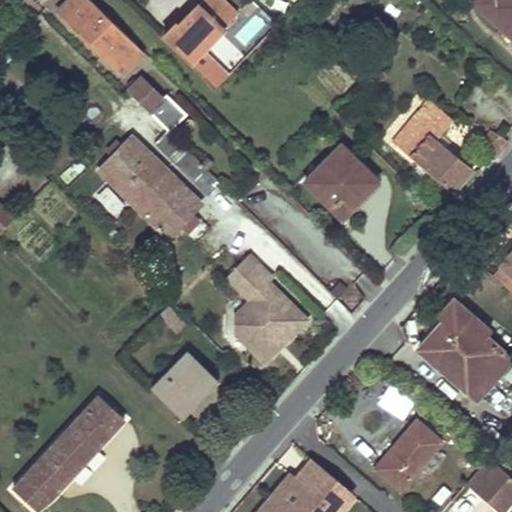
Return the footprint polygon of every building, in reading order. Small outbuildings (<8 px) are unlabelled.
[(91,0),(65,0),(57,9),(121,71),(143,50),(91,0)] [(224,0),(201,0),(176,25),(174,23),(162,34),(175,46),(190,61),(214,85),(227,72),(203,48),(237,13),(224,0)] [(511,0),(471,0),(511,36),(511,0)] [(125,90),(147,111),(165,129),(178,118),(185,110),(166,92),(160,99),(158,98),(138,78),(129,87),(125,90)] [(393,141),(422,165),(451,190),(471,168),(436,137),(452,118),(430,99),(393,141)] [(165,129),(160,135),(155,141),(209,193),(219,181),(165,129)] [(505,141),(503,140),(501,138),(490,129),(479,142),(491,153),(493,155),(505,141)] [(99,167),(166,234),(179,221),(189,211),(198,202),(131,135),(121,145),(112,154),(99,167)] [(114,138),(105,147),(112,154),(121,145),(114,138)] [(340,213),(347,206),(355,199),(351,195),(371,176),(340,144),(306,178),(340,213)] [(0,230),(14,217),(0,203),(0,230)] [(187,229),(197,219),(189,211),(179,221),(187,229)] [(511,246),(498,264),(500,265),(492,274),(511,290),(511,246)] [(272,275),(248,251),(225,274),(248,297),(234,312),(235,331),(264,360),(273,351),(273,343),(279,337),(283,341),(307,317),(268,279),(272,275)] [(177,331),(181,327),(185,322),(167,305),(159,314),(177,331)] [(484,334),(485,332),(487,330),(460,306),(456,310),(452,307),(417,345),(475,397),(510,358),(484,334)] [(273,343),(273,351),(283,341),(279,337),(273,343)] [(179,413),(197,395),(215,377),(188,350),(151,386),(179,413)] [(99,394),(14,487),(39,511),(53,501),(127,420),(99,394)] [(440,442),(428,431),(415,421),(376,467),(400,488),(440,442)] [(511,499),(511,475),(489,456),(468,480),(503,510),(511,499)] [(315,494),(331,476),(313,461),(297,479),(315,494)] [(337,511),(352,494),(331,476),(315,494),(297,479),(290,473),(256,511),(337,511)]
